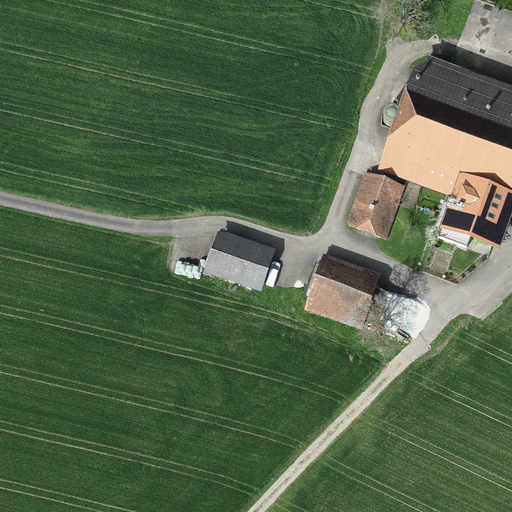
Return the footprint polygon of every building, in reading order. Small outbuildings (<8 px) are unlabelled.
[(455,216),(468,181),(511,196),(511,193),(511,94),(423,61),(387,158),(413,168),(409,180),(453,196),(447,213),(455,216)] [(343,228),(383,242),(401,189),(362,175),(343,228)] [(511,196),(468,181),(455,216),(447,213),(439,237),(468,247),(472,236),(495,243),(501,224),(509,227),(511,219),(511,196)] [(221,237),(209,272),(261,289),(273,254),(221,237)] [(324,261),(306,311),(363,331),(381,281),(324,261)]
